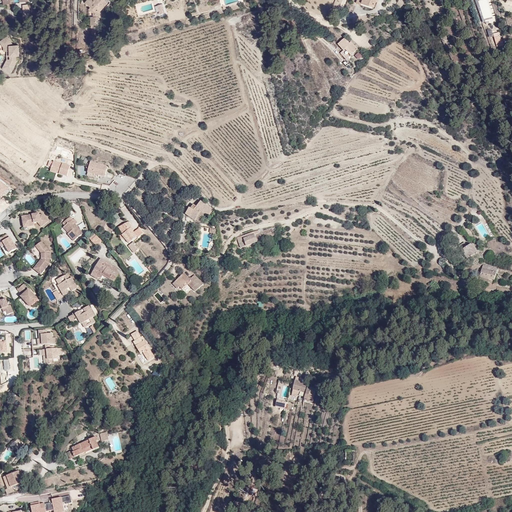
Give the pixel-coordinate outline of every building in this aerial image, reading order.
[(107,0),(88,0),(87,1),(93,6),(90,9),(92,14),(93,25),(102,25),(101,19),(106,17),(106,8),(110,1),(107,0)] [(162,3),(157,4),(160,13),(165,11),(162,3)] [(498,32),(493,33),(497,46),(502,45),(498,32)] [(10,37),(1,43),(8,49),(9,59),(5,67),(10,73),(21,68),(23,55),(21,45),(13,43),(10,37)] [(361,49),(347,38),(340,44),(342,54),(348,62),(361,49)] [(107,180),(110,165),(91,159),(88,175),(107,180)] [(73,166),(54,160),(51,175),(70,180),(73,166)] [(219,211),(201,200),(191,220),(208,228),(219,211)] [(46,225),(45,212),(24,215),(25,227),(46,225)] [(78,243),(85,232),(69,213),(60,224),(78,243)] [(128,247),(145,233),(137,219),(116,230),(128,247)] [(237,237),(243,249),(268,240),(265,230),(237,237)] [(90,239),(97,246),(102,241),(95,234),(90,239)] [(17,249),(10,237),(0,242),(10,255),(17,249)] [(51,254),(42,242),(34,246),(44,259),(35,268),(43,274),(51,254)] [(478,256),(473,247),(469,249),(466,245),(460,249),(469,262),(478,256)] [(126,267),(102,257),(93,274),(121,287),(126,267)] [(501,269),(487,265),(486,269),(481,268),(478,276),(491,279),(490,283),(497,284),(501,269)] [(189,271),(174,282),(190,303),(211,289),(189,271)] [(61,301),(80,288),(73,274),(52,287),(61,301)] [(21,294),(28,288),(24,283),(17,289),(21,294)] [(38,296),(29,288),(21,295),(33,305),(38,296)] [(16,309),(10,300),(0,302),(0,315),(0,316),(16,309)] [(96,314),(98,313),(93,303),(90,305),(96,314)] [(97,325),(87,305),(67,315),(73,335),(97,325)] [(141,327),(131,339),(147,364),(158,353),(141,327)] [(40,333),(40,345),(59,342),(56,334),(40,333)] [(62,349),(45,351),(46,366),(65,360),(62,349)] [(130,362),(119,373),(130,393),(143,379),(130,362)] [(308,384),(297,381),(291,400),(306,402),(308,384)] [(283,408),(285,401),(277,400),(275,406),(283,408)] [(101,441),(109,440),(107,432),(100,434),(101,441)] [(97,435),(70,447),(74,460),(104,448),(97,435)] [(22,468),(3,477),(12,490),(27,483),(22,468)] [(54,511),(64,511),(63,503),(72,502),(70,495),(51,499),(52,502),(45,503),(47,511),(54,509),(54,511)] [(30,503),(31,511),(46,511),(44,500),(30,503)]
